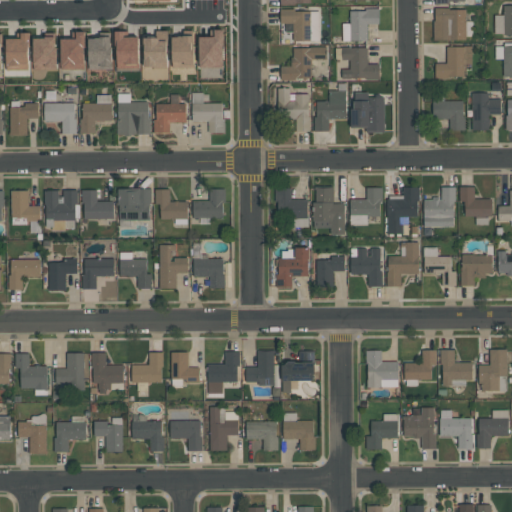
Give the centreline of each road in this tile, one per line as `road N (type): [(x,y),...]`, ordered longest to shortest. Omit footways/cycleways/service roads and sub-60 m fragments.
road 1 (residential): [(0,165),(511,158)]
road 2 (residential): [(0,485),(511,478)]
road 3 (residential): [(0,323),(511,320)]
road 4 (residential): [(249,0),(252,319)]
road 5 (residential): [(341,322),(341,511)]
road 6 (residential): [(408,0),(409,160)]
